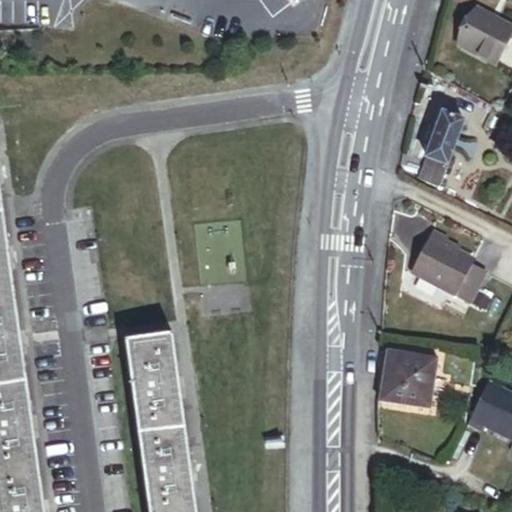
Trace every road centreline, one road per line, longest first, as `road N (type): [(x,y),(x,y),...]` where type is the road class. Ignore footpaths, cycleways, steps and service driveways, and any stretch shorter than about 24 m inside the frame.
road 1 (residential): [(360,107),(300,100),(155,121),(102,133),(62,165),(49,207),(95,511)]
road 2 (secondary): [(332,511),(340,243),(360,107)]
